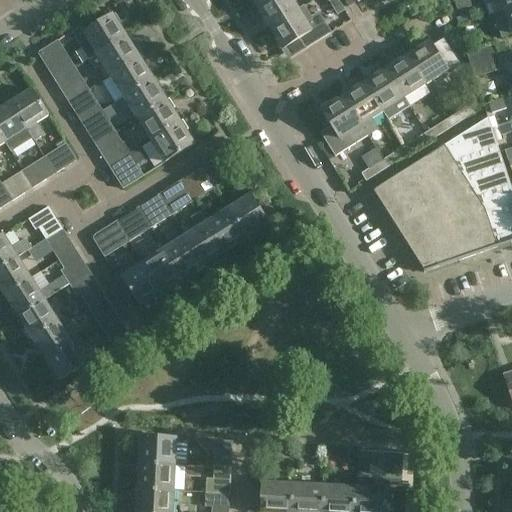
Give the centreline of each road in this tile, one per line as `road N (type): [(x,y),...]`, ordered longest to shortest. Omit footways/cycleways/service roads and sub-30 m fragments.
road 1 (unclassified): [(403,335),(263,111)]
road 2 (unclassified): [(462,511),(459,445),(443,400),(403,335)]
road 3 (residential): [(81,234),(232,141)]
road 4 (residential): [(52,191),(90,159),(32,66)]
road 5 (unclassified): [(263,111),(192,0)]
road 6 (residential): [(78,511),(73,495),(0,407)]
road 7 (residential): [(263,111),(368,44)]
road 8 (residential): [(145,339),(81,234)]
